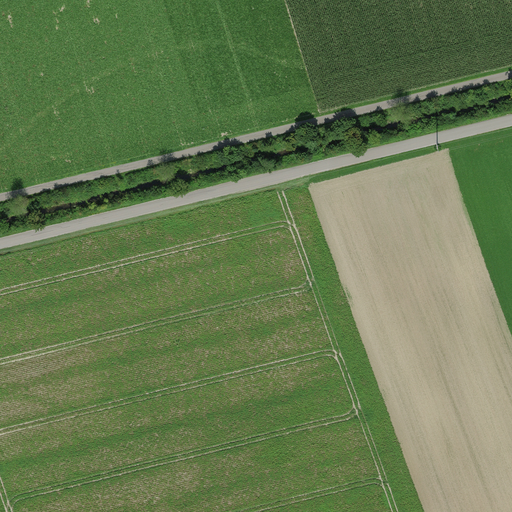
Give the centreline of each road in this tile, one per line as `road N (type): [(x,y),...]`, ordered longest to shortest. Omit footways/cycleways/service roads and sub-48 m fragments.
road 1 (unclassified): [(511,120),(0,243)]
road 2 (track): [(0,197),(511,74)]
